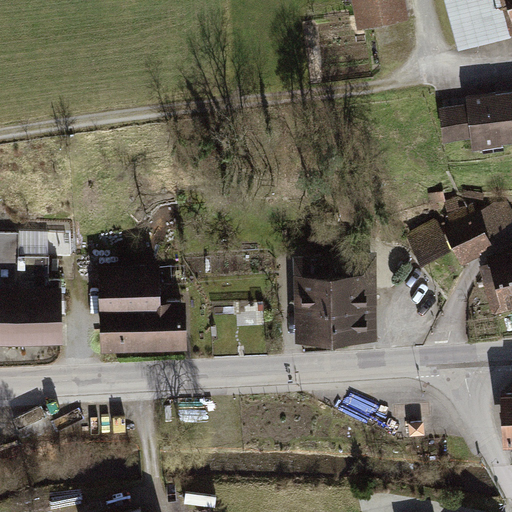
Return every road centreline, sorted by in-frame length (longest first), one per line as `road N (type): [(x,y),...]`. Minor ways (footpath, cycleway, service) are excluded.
road 1 (tertiary): [(451,358),(0,383)]
road 2 (track): [(0,131),(391,88)]
road 3 (residential): [(511,233),(468,280),(451,324),(451,358)]
road 4 (unclassified): [(511,486),(451,358)]
road 5 (residential): [(511,78),(391,88)]
